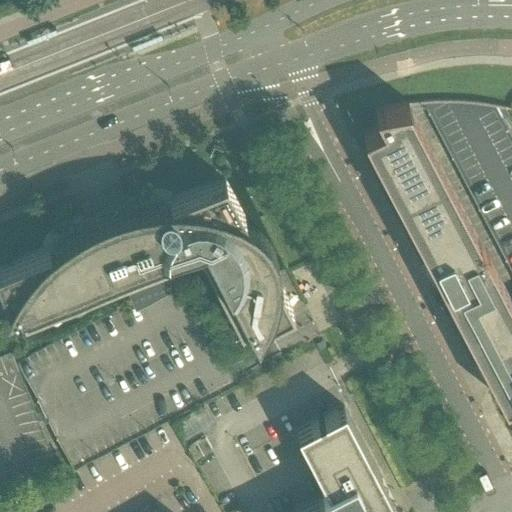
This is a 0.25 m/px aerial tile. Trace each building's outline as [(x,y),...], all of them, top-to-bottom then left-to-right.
[(511,299),(409,103),(409,101),(399,103),(390,104),(381,107),(375,108),(382,122),(363,131),(410,221),(431,262),(443,285),(451,300),(484,363),(485,364),(497,387),(505,403),(506,402),(511,398),(511,299)] [(511,132),(506,122),(487,132),(511,177),(511,132)] [(0,301),(5,299),(7,304),(2,316),(11,312),(21,308),(24,316),(140,270),(143,276),(157,269),(154,265),(199,247),(240,325),(247,321),(252,331),(255,334),(258,330),(261,326),(291,310),(293,309),(279,282),(279,279),(279,274),(279,270),(279,265),(278,261),(277,256),(275,252),(273,248),(271,244),(269,240),(266,236),(263,232),(260,229),(257,226),(253,223),(250,220),(246,218),(225,178),(202,187),(170,200),(162,200),(154,201),(147,202),(139,203),(132,205),(125,207),(117,209),(110,212),(102,215),(95,218),(88,221),(81,225),(74,229),(67,233),(61,238),(55,243),(49,248),(17,260),(0,267),(0,301)] [(175,422),(184,439),(214,423),(204,405),(175,422)] [(295,511),(392,511),(393,511),(392,510),(392,509),(391,508),(390,507),(399,510),(389,491),(382,478),(344,405),(297,430),(328,488),(322,491),(325,497),(295,511)] [(188,446),(194,458),(212,448),(205,437),(188,446)]
